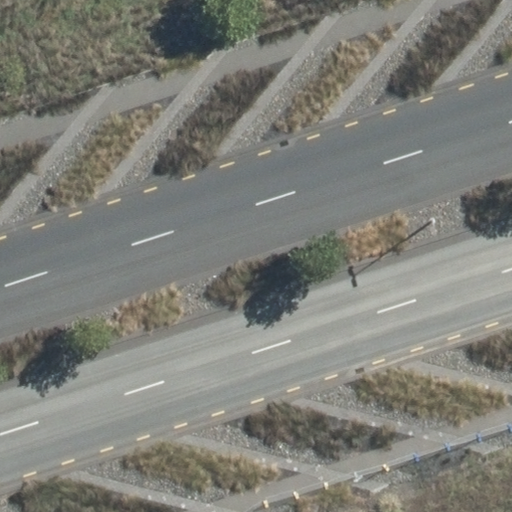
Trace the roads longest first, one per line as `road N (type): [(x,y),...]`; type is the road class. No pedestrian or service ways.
road 1 (tertiary): [(511,271),(0,437)]
road 2 (tertiary): [(0,281),(511,118)]
